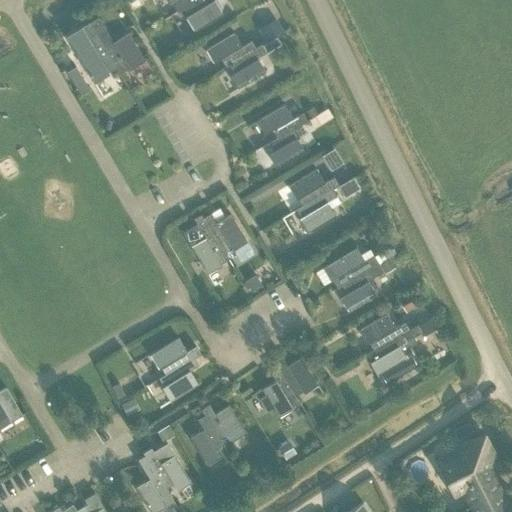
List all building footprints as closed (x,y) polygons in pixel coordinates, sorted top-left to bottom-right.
[(167,0),(171,5),(172,5),(177,12),(184,9),(197,0),(167,0)] [(197,0),(184,9),(188,16),(186,17),(194,31),(222,15),(221,12),(214,0),(197,0)] [(113,42),(98,17),(89,23),(116,68),(120,74),(129,68),(129,70),(145,61),(128,33),(113,42)] [(283,31),(276,19),(259,28),(266,41),(283,31)] [(80,28),(66,37),(77,56),(94,84),(109,75),(108,73),(116,68),(89,23),(80,28)] [(226,68),(232,64),(255,48),(251,41),(242,46),(234,33),(205,49),(213,63),(220,59),(226,68)] [(277,35),(269,40),(273,47),(281,43),(277,35)] [(261,44),(255,48),(232,64),(236,71),(229,75),(237,89),(265,72),(257,58),(266,52),(261,44)] [(75,67),(67,71),(74,83),(81,78),(75,67)] [(265,134),(272,131),(276,138),(301,124),(307,121),(302,113),(293,118),(285,104),(256,121),(265,134)] [(312,106),(305,109),(309,117),(316,113),(312,106)] [(331,117),(325,108),(309,118),(314,127),(331,117)] [(305,132),(301,124),(276,138),(269,142),(274,150),(268,154),(275,168),(304,151),(296,137),(305,132)] [(333,148),(322,155),(328,164),(339,157),(333,148)] [(298,199),(302,206),(332,189),(338,186),(333,177),(324,182),(316,169),(288,185),(297,200),(298,199)] [(353,177),(339,185),(345,196),(359,188),(353,177)] [(332,189),(302,206),(296,209),(300,218),(299,218),(307,233),(335,216),(327,202),(336,196),(332,189)] [(211,213),(203,218),(225,253),(232,248),(240,263),(254,255),(247,242),(230,214),(216,223),(211,213)] [(195,230),(192,226),(183,233),(191,246),(207,274),(221,265),(221,263),(228,259),(225,253),(203,218),(201,214),(193,219),(198,228),(195,230)] [(391,246),(381,252),(385,260),(395,254),(391,246)] [(328,265),(321,269),(329,282),(331,281),(335,289),(342,285),(378,263),(374,256),(365,261),(357,248),(328,265)] [(389,258),(379,264),(384,273),(394,268),(389,258)] [(383,272),(378,263),(342,285),(347,293),(340,297),(348,311),(376,295),(368,281),(383,272)] [(256,274),(245,281),(252,292),(263,286),(256,274)] [(396,297),(406,312),(417,305),(408,290),(396,297)] [(369,343),(373,350),(409,329),(404,322),(395,327),(387,313),(359,330),(367,344),(369,343)] [(373,350),(367,353),(371,362),(369,362),(378,376),(384,386),(420,364),(409,345),(400,351),(398,346),(414,337),(421,333),(416,325),(409,329),(373,350)] [(161,368),(164,374),(194,358),(200,354),(195,346),(187,351),(178,338),(151,355),(159,369),(161,368)] [(273,361),(276,367),(296,396),(303,391),(304,393),(318,385),(301,358),(287,366),(282,357),(273,361)] [(198,365),(194,358),(164,374),(159,379),(163,387),(162,388),(170,402),(198,385),(190,371),(198,365)] [(266,374),(256,380),(261,389),(266,397),(273,410),(278,417),(292,409),(291,407),(299,402),(296,396),(276,367),(270,372),(275,381),(272,383),(266,374)] [(124,395),(118,383),(110,387),(116,399),(124,395)] [(0,428),(12,422),(22,415),(6,387),(0,390),(0,428)] [(204,394),(197,397),(201,403),(205,401),(206,396),(204,394)] [(129,400),(119,406),(124,416),(135,411),(129,400)] [(209,404),(201,409),(204,415),(220,439),(228,434),(232,441),(245,433),(228,405),(214,413),(209,404)] [(223,445),(220,439),(204,415),(197,420),(203,429),(189,437),(206,465),(220,457),(216,449),(223,445)] [(174,434),(168,424),(156,431),(163,441),(174,434)] [(459,456),(439,466),(434,457),(433,458),(453,498),(454,498),(453,495),(464,490),(472,505),(499,492),(487,467),(491,455),(482,435),(463,445),(459,456)] [(296,452),(289,440),(278,447),(286,459),(296,452)] [(143,452),(143,453),(144,454),(144,455),(150,465),(166,488),(173,484),(177,491),(191,483),(174,455),(166,442),(152,451),(150,448),(143,452)] [(149,479),(135,487),(149,511),(156,511),(166,507),(161,499),(169,494),(166,488),(150,465),(144,455),(137,460),(143,470),(149,479)] [(86,504),(76,510),(76,511),(105,511),(94,492),(83,499),(86,504)] [(511,511),(511,505),(507,508),(499,492),(472,505),(474,511),(511,511)] [(362,502),(347,511),(364,511),(360,505),(363,504),(362,502)]
